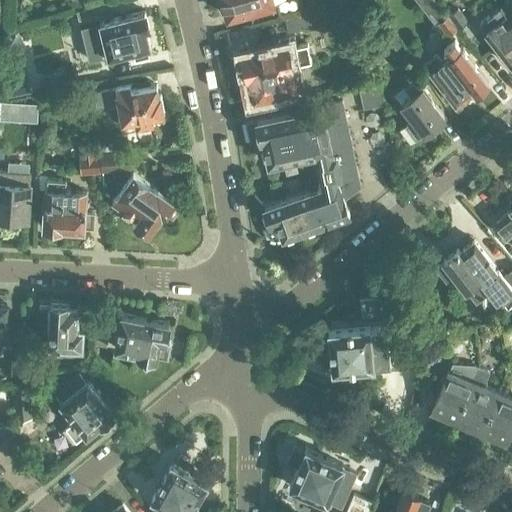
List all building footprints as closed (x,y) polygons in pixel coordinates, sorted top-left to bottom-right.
[(109,0),(84,0),(87,10),(110,3),(109,0)] [(222,12),(227,14),(228,18),(275,6),(273,0),(222,0),(220,4),(222,12)] [(433,0),(419,0),(438,24),(447,17),(433,0)] [(468,21),(459,9),(451,0),(440,0),(439,1),(460,28),(468,21)] [(511,0),(502,8),(511,21),(511,0)] [(96,8),(77,12),(79,21),(98,16),(96,8)] [(511,21),(502,8),(480,25),(511,65),(511,21)] [(318,10),(285,18),(288,33),(321,25),(318,10)] [(100,25),(91,27),(99,59),(108,57),(109,58),(133,52),(135,61),(151,57),(149,48),(151,47),(147,30),(149,29),(145,12),(100,23),(100,25)] [(455,32),(446,20),(439,26),(448,37),(455,32)] [(393,33),(381,37),(387,52),(398,48),(393,33)] [(461,49),(455,42),(444,51),(450,58),(447,60),(445,58),(442,61),(437,56),(425,66),(431,74),(429,74),(456,108),(474,94),(475,95),(480,95),(488,89),(489,84),(462,49),(461,49)] [(262,53),(244,57),(245,58),(235,60),(238,78),(249,76),(249,77),(250,77),(255,98),(297,89),(292,68),(293,68),(293,67),(313,62),(309,44),(289,49),(288,48),(274,51),(274,50),(262,52),(262,53)] [(3,101),(31,95),(24,68),(5,73),(3,101)] [(433,99),(417,79),(405,89),(412,97),(402,106),(414,121),(407,127),(417,139),(424,134),(430,136),(438,130),(438,124),(446,118),(431,100),(433,99)] [(359,88),(361,100),(384,95),(381,83),(359,88)] [(102,93),(94,95),(97,111),(105,109),(106,113),(117,110),(116,107),(119,106),(122,124),(135,121),(137,132),(154,129),(153,118),(165,116),(162,96),(159,96),(157,87),(132,91),(131,86),(102,92),(102,93)] [(365,110),(385,105),(386,105),(384,95),(361,100),(364,110),(365,110)] [(344,102),(323,106),(309,109),(309,108),(258,120),(258,122),(248,124),(252,141),(262,138),(263,140),(264,140),(269,164),(317,153),(319,163),(311,165),(317,192),(312,193),(311,191),(266,207),(271,223),(268,230),(271,237),(276,240),(283,237),(283,238),(331,221),(331,222),(351,215),(348,199),(363,187),(344,102)] [(38,105),(1,103),(0,117),(0,119),(37,122),(38,105)] [(102,173),(101,156),(100,141),(80,142),(83,175),(102,173)] [(101,156),(102,173),(131,171),(130,153),(101,156)] [(0,172),(0,219),(29,221),(31,185),(30,185),(31,175),(0,172)] [(158,191),(134,174),(113,203),(114,204),(114,208),(120,212),(124,211),(125,212),(124,213),(137,222),(136,224),(150,234),(163,216),(171,222),(181,208),(173,202),(174,201),(159,190),(158,191)] [(66,181),(47,180),(46,191),(45,191),(44,227),(48,231),(57,232),(61,228),(85,229),(85,228),(95,229),(96,212),(86,211),(86,210),(86,205),(87,193),(85,193),(85,188),(72,188),(72,192),(65,192),(66,181)] [(511,213),(510,211),(496,222),(497,223),(495,229),(501,235),(506,235),(509,239),(510,238),(511,239),(511,213)] [(511,305),(511,293),(511,292),(511,290),(474,241),(460,252),(458,251),(444,262),(445,264),(437,270),(446,281),(454,275),(466,290),(476,302),(491,291),(499,302),(501,300),(508,309),(511,305)] [(50,308),(40,308),(39,324),(49,324),(48,347),(67,348),(66,357),(80,358),(81,349),(83,349),(84,329),(79,329),(80,309),(70,308),(70,306),(51,305),(50,308)] [(121,317),(111,315),(108,330),(119,332),(116,349),(139,353),(139,354),(139,355),(156,358),(157,356),(168,358),(171,342),(167,342),(169,324),(122,315),(121,317)] [(390,365),(388,346),(387,328),(370,329),(370,328),(328,331),(330,344),(317,346),(318,352),(318,360),(331,358),(332,372),(374,368),(374,366),(390,365)] [(110,334),(94,331),(92,345),(108,347),(110,334)] [(403,365),(415,366),(416,332),(404,331),(403,365)] [(419,366),(433,368),(438,341),(423,339),(419,366)] [(3,357),(2,372),(21,373),(21,358),(3,357)] [(452,365),(449,373),(447,372),(436,397),(433,396),(429,407),(432,408),(430,411),(456,422),(472,383),(478,369),(475,367),(452,365)] [(79,374),(55,394),(62,402),(60,403),(76,422),(69,428),(78,440),(86,434),(87,436),(101,425),(102,425),(107,426),(114,420),(114,416),(114,415),(115,414),(88,381),(86,382),(79,374)] [(29,381),(12,383),(15,421),(33,420),(29,381)] [(497,393),(472,383),(456,422),(480,432),(497,393)] [(511,427),(511,399),(497,393),(480,432),(485,435),(484,438),(499,444),(500,441),(505,443),(511,427)] [(17,423),(0,426),(0,445),(18,431),(17,423)] [(343,505),(350,488),(357,472),(343,466),(344,464),(307,449),(306,451),(295,447),(289,461),(300,465),(291,486),(326,501),(328,502),(329,499),(343,505)] [(171,466),(172,466),(153,498),(152,499),(153,500),(154,500),(169,509),(167,511),(191,511),(206,486),(207,486),(208,484),(206,483),(206,484),(188,473),(193,464),(180,457),(175,466),(174,466),(174,465),(172,464),(171,466)] [(420,497),(403,490),(395,508),(392,507),(389,511),(424,511),(429,502),(419,498),(420,497)] [(347,511),(369,511),(374,501),(355,493),(347,511)]
